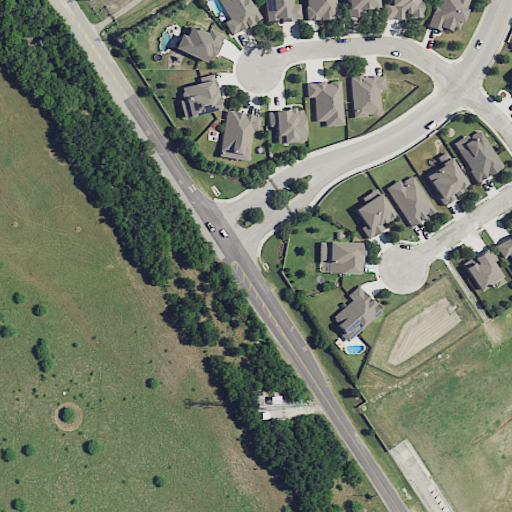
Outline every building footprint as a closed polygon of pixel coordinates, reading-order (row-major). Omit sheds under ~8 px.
[(218,0),(228,19),(223,21),(230,35),(259,19),(248,0),(218,0)] [(263,0),(265,21),(299,19),(299,3),(291,4),(291,0),(263,0)] [(334,0),(305,0),(307,20),(336,18),(334,0)] [(357,8),(375,8),(375,0),(345,0),(346,17),(357,17),(357,8)] [(383,18),(403,19),(403,16),(420,16),(420,0),(389,0),(389,2),(383,2),(383,18)] [(466,0),(435,0),(428,26),(448,31),(449,27),(458,29),(466,0)] [(222,35),(206,28),(205,32),(189,25),(184,36),(179,34),(173,47),(208,64),(222,35)] [(383,75),(350,77),(351,116),(379,115),(378,89),(383,89),(383,75)] [(182,118),(220,108),(213,78),(179,87),(182,98),(177,99),(182,118)] [(340,81),(305,82),(306,97),(313,97),(314,121),(323,121),(323,126),(342,125),(340,81)] [(275,143),(303,141),(301,108),(267,110),(268,126),(274,126),(275,143)] [(218,157),(247,160),(251,129),(257,130),(259,115),(224,110),(218,157)] [(451,143),(476,182),(501,166),(478,130),(466,137),(464,134),(451,143)] [(435,157),(440,165),(424,175),(441,203),(467,188),(445,151),(435,157)] [(408,227),(433,211),(411,175),(399,182),(397,179),(384,187),(408,227)] [(382,229),(379,225),(393,217),(375,188),(360,197),(363,202),(353,209),(363,225),(359,228),(366,239),(382,229)] [(511,233),(494,244),(502,258),(508,254),(511,260),(511,233)] [(318,242),(319,273),(360,272),(359,241),(318,242)] [(477,290),(491,282),(494,287),(503,282),(483,250),(461,263),(477,290)] [(380,312),(358,285),(346,295),(351,300),(329,318),(347,339),(380,312)]
